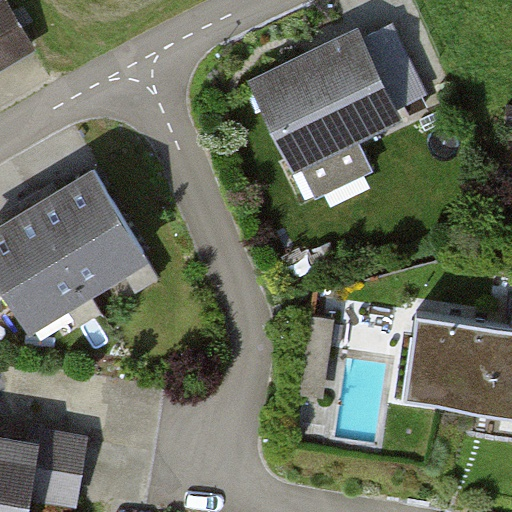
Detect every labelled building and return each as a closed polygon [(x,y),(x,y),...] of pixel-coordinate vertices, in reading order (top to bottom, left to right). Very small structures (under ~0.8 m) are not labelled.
[(0,6),(0,64),(32,46),(8,2),(0,6)] [(360,31),(244,87),(291,182),(303,177),(316,204),(370,178),(353,145),(400,122),(397,115),(429,99),(393,26),(365,40),(360,31)] [(94,181),(0,238),(0,306),(29,353),(153,278),(94,181)] [(337,317),(312,314),(307,352),(332,355),(337,317)] [(401,403),(511,418),(511,337),(413,323),(401,403)] [(0,511),(14,511),(17,498),(63,507),(75,450),(36,443),(31,467),(0,460),(0,511)]
